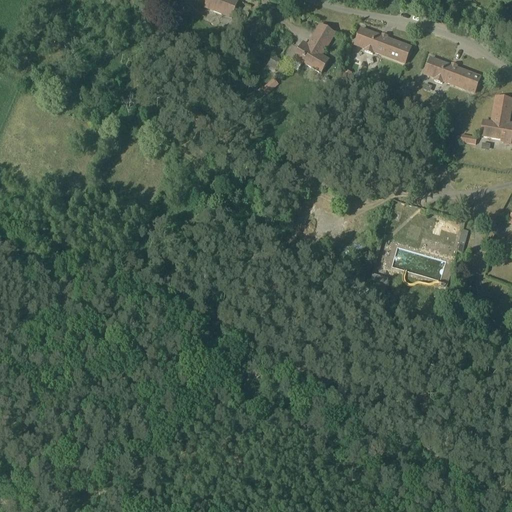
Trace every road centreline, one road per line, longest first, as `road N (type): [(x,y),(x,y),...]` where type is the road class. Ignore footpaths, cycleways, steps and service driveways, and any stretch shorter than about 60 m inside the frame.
road 1 (track): [(424,197),(348,208),(281,170),(211,169),(137,128),(130,123),(131,0)]
road 2 (residential): [(511,72),(427,25),(308,0)]
road 3 (residential): [(511,343),(486,318),(477,249),(482,192),(511,184)]
road 4 (track): [(448,196),(437,170),(349,137)]
